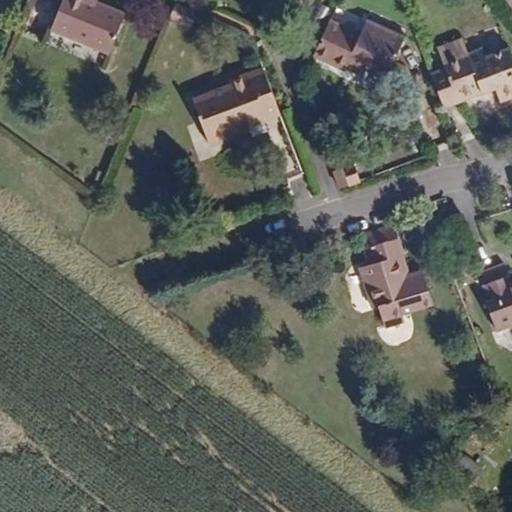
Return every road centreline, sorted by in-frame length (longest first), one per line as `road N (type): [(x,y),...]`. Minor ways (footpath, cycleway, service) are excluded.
road 1 (residential): [(511,158),(332,213)]
road 2 (residential): [(332,213),(273,42)]
road 3 (residential): [(332,213),(195,256)]
